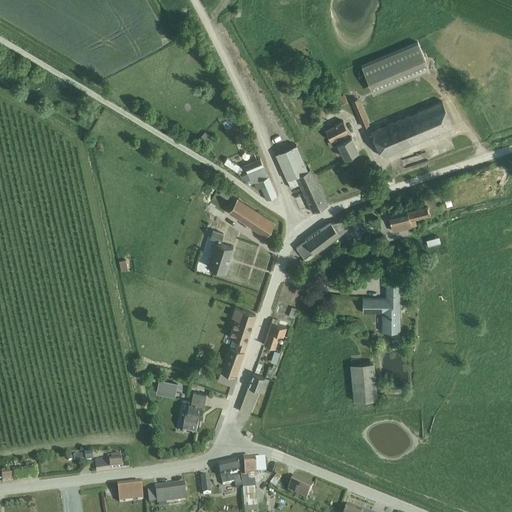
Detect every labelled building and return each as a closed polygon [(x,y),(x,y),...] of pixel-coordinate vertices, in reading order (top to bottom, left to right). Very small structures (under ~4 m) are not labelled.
[(370,84),(426,61),(418,42),(362,65),(370,84)] [(344,95),(338,98),(341,104),(347,101),(344,95)] [(363,127),(369,124),(357,98),(352,100),(363,127)] [(382,156),(453,126),(442,101),(371,130),(382,156)] [(331,140),(348,131),(343,120),(325,129),(331,140)] [(206,132),(199,139),(205,145),(212,139),(206,132)] [(344,157),(359,150),(352,136),(338,143),(344,157)] [(296,145),(277,155),(292,188),(300,184),(304,192),(313,212),(327,205),(326,202),(322,192),(318,184),(311,168),(308,170),(296,145)] [(227,158),(224,162),(238,171),(240,166),(227,158)] [(261,158),(245,165),(247,170),(248,172),(264,165),(261,158)] [(264,165),(248,172),(253,184),(254,183),(269,177),(268,176),(264,165)] [(269,177),(254,183),(257,189),(262,187),(265,192),(267,199),(277,195),(276,192),(269,177)] [(449,204),(455,202),(453,196),(447,197),(449,204)] [(238,198),(229,211),(266,235),(274,222),(238,198)] [(407,209),(411,225),(416,224),(415,218),(429,214),(427,205),(407,209)] [(411,225),(407,209),(389,214),(393,231),(411,226),(411,225)] [(363,220),(365,230),(381,227),(379,217),(363,220)] [(357,220),(362,234),(365,233),(365,230),(363,220),(362,218),(357,220)] [(362,234),(357,220),(349,222),(348,219),(331,223),(326,225),(318,231),(296,248),(304,258),(313,251),(315,254),(340,235),(340,234),(350,227),(354,238),(362,235),(362,234)] [(215,239),(206,266),(225,272),(233,247),(221,243),(224,233),(213,229),(210,238),(215,239)] [(439,237),(426,240),(428,247),(441,243),(439,237)] [(126,260),(119,262),(121,272),(128,270),(126,260)] [(386,297),(363,297),(363,312),(382,312),(382,331),(391,331),(391,336),(399,337),(399,331),(401,331),(401,282),(386,282),(386,297)] [(220,372),(235,377),(244,352),(247,342),(246,342),(256,314),(235,307),(232,317),(235,318),(229,337),(233,338),(220,372)] [(292,308),(288,317),(294,319),(297,309),(292,308)] [(272,319),(264,345),(275,348),(278,340),(277,340),(278,337),(284,339),(287,328),(277,325),(279,321),(272,319)] [(275,351),(271,362),(277,364),(281,353),(275,351)] [(374,363),(350,365),(353,401),(378,399),(374,363)] [(269,365),(265,376),(271,378),(275,367),(269,365)] [(235,377),(220,372),(217,381),(232,386),(235,377)] [(254,373),(239,411),(244,413),(250,415),(259,391),(265,393),(266,389),(265,389),(269,380),(254,373)] [(159,379),(156,393),(174,396),(177,383),(159,379)] [(184,414),(182,421),(184,421),(183,422),(185,423),(182,432),(196,435),(198,429),(200,429),(203,414),(201,413),(202,408),(204,408),(207,393),(194,391),(191,404),(189,404),(187,413),(185,412),(185,414),(184,414)] [(92,452),(84,452),(85,461),(93,460),(92,452)] [(108,459),(95,461),(96,471),(122,467),(121,456),(119,456),(119,454),(107,456),(108,459)] [(265,458),(243,460),(245,477),(241,477),(242,486),(243,491),(244,507),(257,506),(256,488),(255,481),(249,481),(249,477),(256,476),(256,473),(266,472),(265,458)] [(234,483),(236,488),(242,486),(241,477),(245,477),(243,460),(238,461),(238,460),(218,465),(223,485),(234,483)] [(4,472),(1,473),(2,483),(37,478),(36,464),(26,465),(26,471),(10,472),(9,468),(4,469),(4,472)] [(277,474),(270,484),(274,487),(282,477),(277,474)] [(209,476),(201,477),(203,495),(211,494),(209,476)] [(295,476),(288,491),(306,501),(314,485),(295,476)] [(141,482),(117,485),(119,503),(143,500),(141,482)] [(155,491),(148,492),(150,504),(157,503),(157,505),(186,501),(184,484),(155,488),(155,491)]
